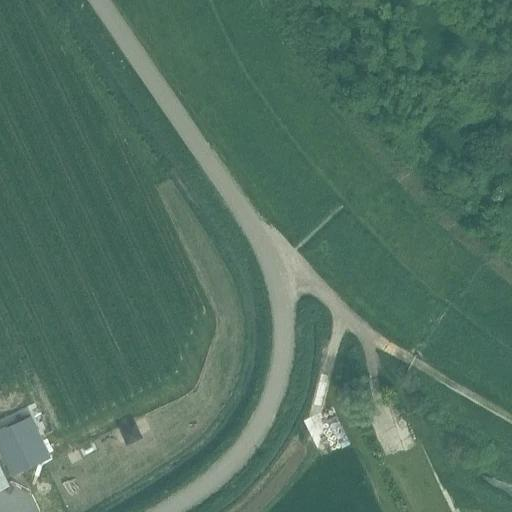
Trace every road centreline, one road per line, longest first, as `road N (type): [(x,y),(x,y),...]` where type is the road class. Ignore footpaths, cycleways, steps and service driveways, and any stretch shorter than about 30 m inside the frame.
road 1 (unclassified): [(165,511),(220,472),(270,406),(283,292),(267,250),(104,0)]
road 2 (track): [(511,422),(454,395),(340,317),(287,255)]
